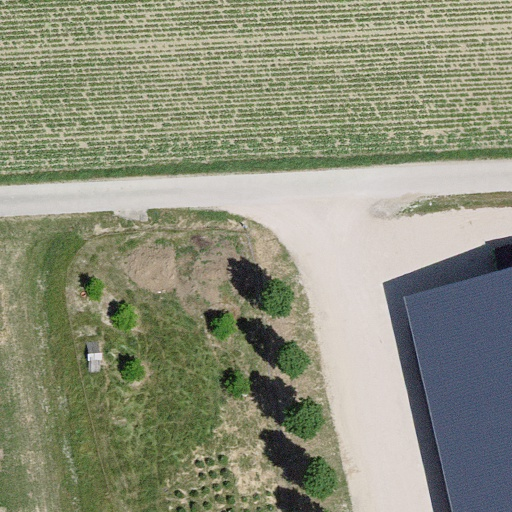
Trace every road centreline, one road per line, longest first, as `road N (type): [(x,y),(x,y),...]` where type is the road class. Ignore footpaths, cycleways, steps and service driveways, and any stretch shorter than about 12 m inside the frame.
road 1 (track): [(511,179),(0,210)]
road 2 (track): [(312,190),(387,511)]
